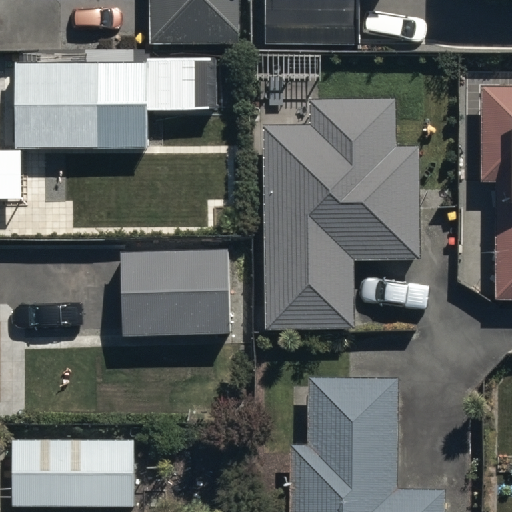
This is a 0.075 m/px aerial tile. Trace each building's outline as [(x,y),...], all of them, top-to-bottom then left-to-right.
[(146,0),(146,35),(236,35),(236,0),(146,0)] [(322,45),(248,45),(248,95),(267,95),(267,323),(350,323),(350,249),(423,249),(423,136),(397,137),(397,87),(322,87),(322,45)] [(216,59),(15,60),(16,149),(148,148),(148,111),(216,110),(216,59)] [(511,76),(481,77),(480,169),(495,169),(493,294),(511,294),(511,76)] [(228,237),(120,237),(120,323),(228,323),(228,237)] [(397,365),(307,366),(307,432),(290,433),(291,511),(441,511),(441,482),(399,483),(397,365)] [(132,428),(11,429),(12,499),(132,498),(132,428)]
